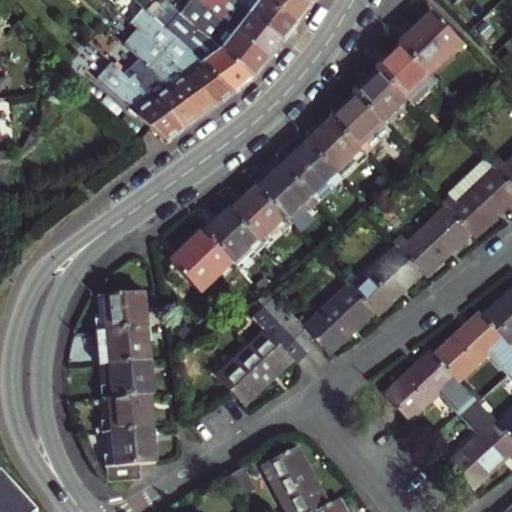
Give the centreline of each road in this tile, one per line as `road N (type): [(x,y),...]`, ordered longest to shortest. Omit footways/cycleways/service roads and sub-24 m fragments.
road 1 (tertiary): [(148,199),(54,258),(31,288),(14,336),(11,394),(20,429),(81,511)]
road 2 (tertiary): [(86,511),(47,429),(40,379),(46,331),(73,270),(148,199)]
road 3 (tertiary): [(148,199),(279,100),(352,0)]
road 4 (residential): [(310,400),(511,247)]
road 5 (residential): [(129,511),(310,400)]
road 6 (residential): [(310,400),(395,511)]
